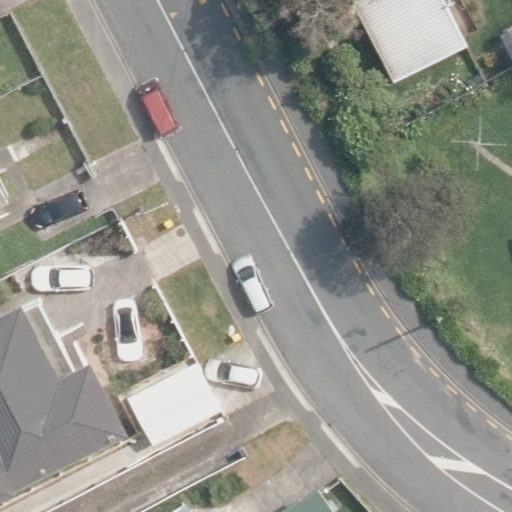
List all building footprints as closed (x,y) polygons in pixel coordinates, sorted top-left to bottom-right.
[(357,0),(393,73),(468,36),(450,0),(357,0)] [(0,496),(131,433),(92,352),(74,360),(41,292),(0,311),(0,496)] [(196,354),(121,396),(147,442),(222,400),(196,354)] [(338,511),(318,481),(269,511),(338,511)] [(162,511),(195,511),(185,497),(162,511)]
